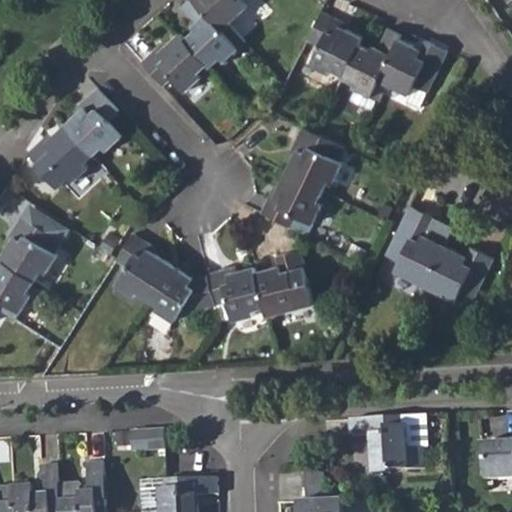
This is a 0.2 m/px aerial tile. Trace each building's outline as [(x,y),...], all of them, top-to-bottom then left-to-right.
[(227,61),(248,41),(231,24),(226,30),(198,0),(190,0),(184,6),(203,26),(188,40),(211,63),(214,67),(224,58),(227,61)] [(198,0),(226,30),(231,24),(250,7),(244,0),(198,0)] [(335,70),(345,75),(360,44),(363,38),(340,26),(342,21),(324,11),(310,40),(322,47),(313,65),(332,75),(335,70)] [(359,86),(356,89),(380,101),(389,83),(380,78),(400,39),(402,35),(389,29),(376,52),(360,44),(345,75),(344,78),(359,86)] [(201,72),(211,63),(188,40),(182,33),(164,50),(160,46),(144,61),(166,85),(177,76),(190,90),(205,76),(201,72)] [(428,92),(449,52),(426,41),(421,50),(400,39),(380,78),(389,83),(411,94),(416,86),(428,92)] [(111,121),(121,111),(99,88),(84,104),(87,107),(68,125),(96,155),(104,147),(109,152),(125,137),(111,121)] [(351,100),(375,111),(380,101),(356,89),(351,100)] [(86,164),(96,155),(68,125),(49,143),(45,139),(29,154),(28,155),(50,177),(60,168),(74,183),(90,168),(86,164)] [(342,159),(349,147),(317,131),(305,125),(296,146),(301,149),(290,170),(327,188),(332,178),(337,180),(347,161),(342,159)] [(321,200),(327,188),(290,170),(278,194),(273,192),(263,211),(292,225),(298,213),(316,222),(326,202),(321,200)] [(26,216),(67,242),(74,229),(34,204),(26,216)] [(384,205),(379,214),(388,219),(393,210),(384,205)] [(433,217),(411,206),(393,245),(406,251),(401,259),(433,275),(448,245),(425,234),(433,217)] [(59,253),(67,242),(26,216),(14,235),(17,237),(3,259),(6,261),(39,282),(45,271),(50,275),(62,256),(59,253)] [(141,292),(152,299),(174,264),(152,249),(154,246),(136,234),(120,258),(119,260),(129,267),(118,285),(138,296),(141,292)] [(469,255),(448,245),(433,275),(463,290),(467,282),(480,288),(496,256),(474,245),(469,255)] [(281,265),(258,272),(268,308),(270,316),(304,307),(301,297),(315,293),(302,250),(279,256),(281,265)] [(32,292),(39,282),(6,261),(0,269),(0,297),(2,298),(0,301),(0,306),(21,319),(36,295),(32,292)] [(181,316),(218,306),(208,273),(195,276),(174,264),(152,299),(162,305),(159,310),(177,321),(181,316)] [(257,311),(268,308),(258,272),(257,267),(233,273),(231,268),(208,273),(218,306),(231,302),(235,317),(237,322),(258,316),(257,311)] [(218,306),(222,321),(235,317),(231,302),(218,306)] [(429,334),(415,327),(403,351),(421,351),(429,334)] [(429,415),(404,416),(405,425),(411,425),(413,448),(428,447),(431,448),(429,415)] [(405,425),(404,416),(351,419),(352,436),(373,435),(374,473),(393,472),(392,470),(429,468),(428,447),(413,448),(411,425),(405,425)] [(135,452),(168,451),(168,429),(134,431),(135,452)] [(511,440),(486,443),(489,479),(511,478),(511,440)] [(109,511),(108,463),(90,464),(91,492),(84,492),(82,485),(62,486),(62,511),(109,511)] [(62,511),(62,486),(61,465),(44,466),(45,495),(37,495),(37,487),(16,488),(17,511),(62,511)] [(199,511),(200,496),(219,495),(219,476),(169,479),(166,479),(167,488),(162,489),(162,511),(199,511)] [(0,511),(17,511),(16,488),(0,489),(0,511)] [(346,511),(346,499),(308,501),(300,502),(300,511),(346,511)]
